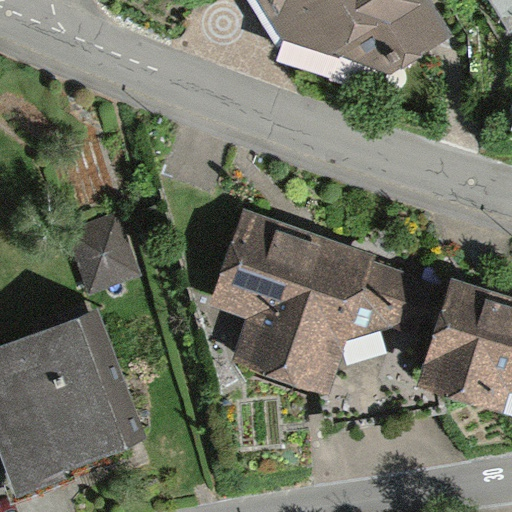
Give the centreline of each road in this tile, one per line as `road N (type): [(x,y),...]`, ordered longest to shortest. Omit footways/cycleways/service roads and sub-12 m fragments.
road 1 (residential): [(29,16),(271,127),(511,199)]
road 2 (residential): [(275,511),(511,476)]
